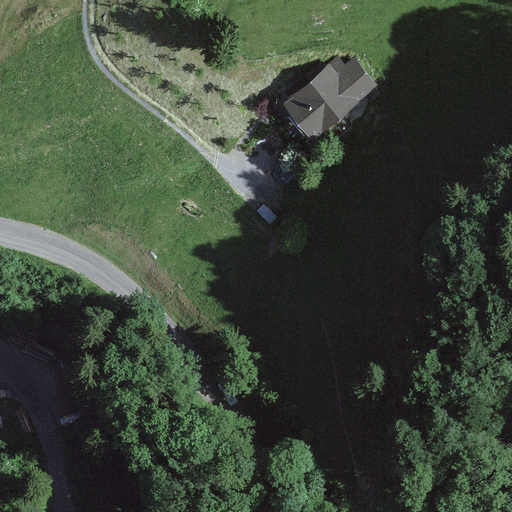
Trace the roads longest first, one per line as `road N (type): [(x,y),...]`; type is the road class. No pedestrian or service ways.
road 1 (tertiary): [(0,236),(55,249),(106,275),(214,405),(268,511)]
road 2 (residential): [(89,0),(81,28),(90,56),(251,188)]
road 3 (tertiary): [(60,511),(30,401),(0,362)]
